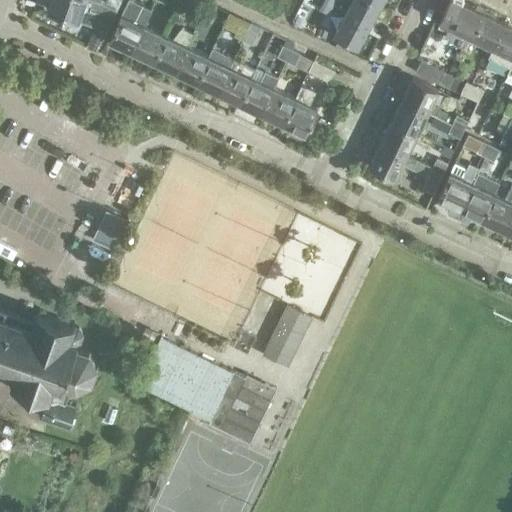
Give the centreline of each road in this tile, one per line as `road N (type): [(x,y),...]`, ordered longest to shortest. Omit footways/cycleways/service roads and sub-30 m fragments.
road 1 (residential): [(339,178),(0,22)]
road 2 (residential): [(339,178),(415,0)]
road 3 (residential): [(511,264),(339,178)]
road 4 (unknown): [(380,82),(215,0)]
